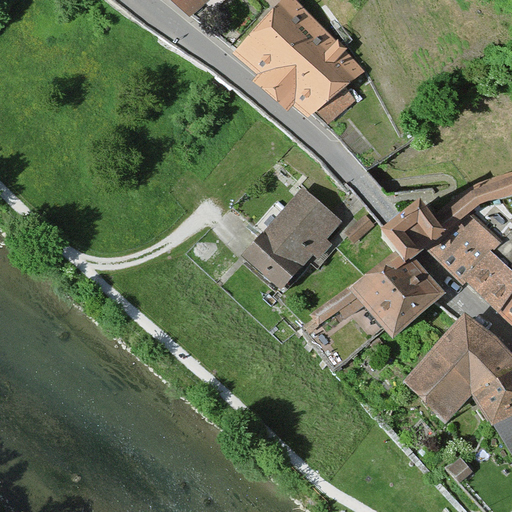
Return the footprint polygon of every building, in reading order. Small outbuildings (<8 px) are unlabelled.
[(179,0),(190,12),(203,0),(179,0)] [(296,0),(278,0),(241,42),(330,120),(375,69),(296,0)] [(268,213),(239,241),(282,283),(340,225),(298,183),(268,213)] [(511,250),(511,243),(489,221),(452,259),(511,316),(511,259),(508,255),(511,250)] [(410,236),(385,259),(390,265),(408,285),(425,271),(435,262),(444,254),(420,227),(410,236)] [(390,265),(320,326),(342,352),(368,329),(389,354),(451,301),(425,271),(408,285),(390,265)] [(511,452),(511,349),(475,316),(418,388),(465,426),(484,401),(504,422),(497,427),(511,452)]
